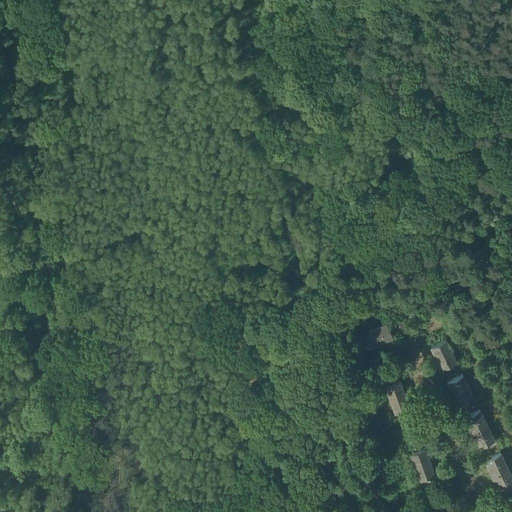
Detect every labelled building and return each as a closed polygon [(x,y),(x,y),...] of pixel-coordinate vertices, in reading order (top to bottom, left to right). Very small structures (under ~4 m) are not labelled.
[(428,302),(418,308),(422,316),(438,308),(432,299),(427,301),(428,302)] [(450,304),(440,309),(449,325),(459,320),(450,304)] [(401,319),(388,326),(390,330),(396,327),(399,333),(406,330),(401,319)] [(386,321),(360,333),(367,346),(392,334),(390,330),(388,326),(386,321)] [(445,339),(430,345),(433,353),(435,353),(442,367),(455,361),(445,339)] [(394,365),(384,369),(389,382),(393,380),(390,374),(397,371),(394,365)] [(461,373),(446,380),(450,388),(452,387),(459,401),(472,395),(461,373)] [(389,382),(384,384),(394,410),(408,405),(398,379),(393,380),(389,382)] [(479,408),(470,412),(471,414),(464,418),(470,431),(487,423),(479,408)] [(487,423),(470,431),(477,444),(483,441),(484,443),(494,438),(487,423)] [(420,431),(409,435),(414,449),(418,447),(416,440),(422,438),(420,431)] [(433,471),(423,445),(418,447),(414,449),(410,450),(419,476),(433,471)] [(500,451),(490,456),(491,458),(485,461),(491,473),(507,466),(500,451)] [(511,476),(507,466),(491,473),(497,487),(503,483),(504,485),(511,481),(511,476)] [(445,495),(434,500),(440,511),(443,511),(445,511),(441,504),(448,501),(445,495)]
